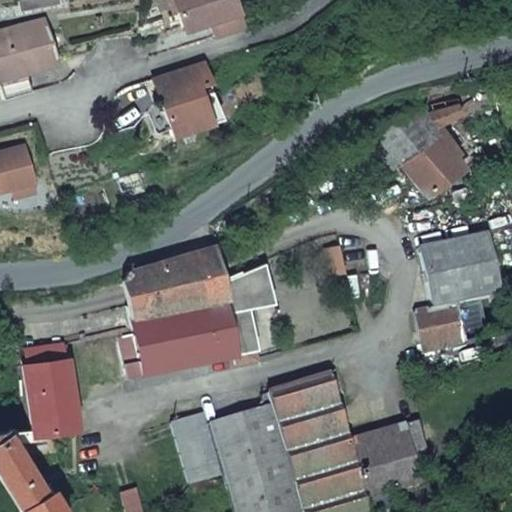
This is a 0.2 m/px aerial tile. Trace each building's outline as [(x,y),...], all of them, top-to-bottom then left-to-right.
[(231,0),(169,0),(179,27),(205,19),(212,37),(241,28),(231,0)] [(502,26),(500,15),(482,20),(485,31),(502,26)] [(42,21),(0,32),(0,99),(29,92),(23,73),(54,65),(42,21)] [(168,136),(207,123),(194,86),(207,82),(200,62),(160,75),(166,94),(156,98),(168,136)] [(219,119),(207,82),(194,86),(207,123),(219,119)] [(422,108),(358,131),(389,170),(398,163),(423,195),(461,168),(432,129),(459,116),(455,106),(425,115),(422,108)] [(22,146),(0,151),(0,190),(7,189),(31,183),(22,146)] [(31,183),(7,189),(10,199),(34,193),(31,183)] [(221,221),(208,225),(212,237),(225,233),(221,221)] [(484,235),(416,251),(429,310),(477,300),(497,295),(484,235)] [(123,270),(120,280),(121,284),(212,257),(211,253),(210,244),(123,270)] [(332,282),(345,280),(340,255),(327,258),(332,282)] [(121,284),(121,289),(126,308),(218,281),(212,257),(121,284)] [(126,308),(131,328),(121,331),(131,372),(139,371),(139,374),(233,355),(235,365),(255,361),(253,352),(256,351),(246,301),(223,305),(218,281),(126,308)] [(429,310),(413,314),(418,336),(482,322),(477,300),(429,310)] [(489,335),(485,323),(421,336),(424,351),(489,335)] [(126,377),(139,374),(139,371),(131,372),(121,331),(117,331),(126,377)] [(69,409),(61,342),(17,351),(23,400),(25,413),(69,409)] [(367,511),(364,503),(347,443),(338,412),(329,378),(266,396),(269,406),(295,491),(300,511),(367,511)] [(263,408),(269,406),(266,396),(260,397),(263,408)] [(233,511),(283,511),(279,495),(295,491),(269,406),(263,408),(208,423),(233,511)] [(72,430),(70,410),(25,415),(27,435),(72,430)] [(171,424),(174,434),(205,424),(202,415),(171,424)] [(174,434),(188,485),(220,476),(205,424),(174,434)] [(347,443),(364,503),(420,485),(418,480),(431,477),(417,426),(404,430),(403,427),(347,443)] [(4,433),(0,434),(0,483),(17,511),(61,511),(49,493),(43,496),(4,433)] [(123,511),(139,511),(133,490),(117,495),(123,511)] [(283,511),(300,511),(295,491),(279,495),(283,511)]
